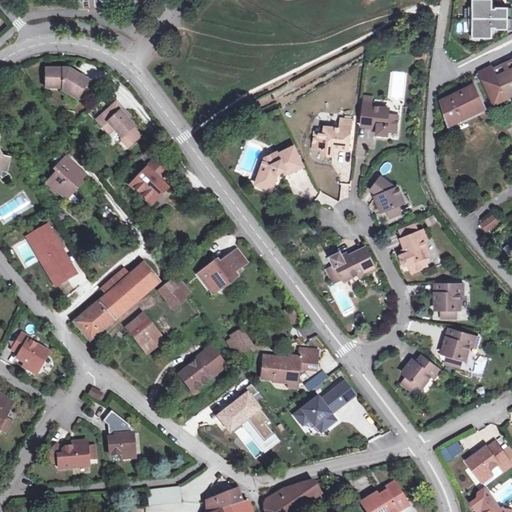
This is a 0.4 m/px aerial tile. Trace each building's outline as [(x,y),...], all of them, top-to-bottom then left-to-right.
[(469,8),(469,31),(473,31),(473,40),(493,40),(493,30),(496,30),(496,31),(511,31),(511,9),(496,9),(496,10),(493,10),(493,0),(481,0),(472,0),(473,8),(469,8)] [(511,61),(493,70),(492,67),(480,73),(495,104),(506,99),(504,93),(511,88),(511,61)] [(78,98),(89,81),(69,68),(47,68),(47,87),(64,88),(64,91),(78,98)] [(449,126),(486,109),(474,85),(441,101),(449,126)] [(363,129),(372,130),(378,131),(378,134),(377,138),(389,139),(389,135),(398,136),(400,120),(390,119),(391,112),(375,110),(376,107),(373,107),(374,100),(367,100),(366,106),(363,129)] [(114,103),(127,118),(131,115),(117,101),(114,103)] [(134,126),(127,118),(114,103),(96,119),(109,133),(115,128),(123,137),(122,140),(128,147),(140,136),(136,131),(136,128),(134,126)] [(334,158),(334,153),(334,150),(340,151),(350,152),(354,123),(344,121),(343,130),(327,129),(326,134),(317,134),(314,151),(323,152),(323,156),(334,158)] [(277,176),(282,173),(286,171),(288,176),(304,168),(293,147),(278,155),(277,153),(264,159),(255,185),(272,190),(277,176)] [(56,190),(64,197),(70,190),(72,192),(81,182),(79,180),(84,174),(65,157),(54,170),(56,171),(46,184),(55,192),(56,190)] [(133,187),(149,201),(156,193),(160,196),(168,187),(160,180),(157,177),(160,175),(162,177),(168,170),(156,158),(136,179),(139,181),(133,187)] [(377,198),(382,210),(386,209),(388,213),(390,212),(393,219),(404,215),(401,208),(407,205),(400,188),(396,190),(382,179),(373,192),(380,197),(377,198)] [(70,190),(64,197),(66,199),(72,192),(70,190)] [(156,193),(149,201),(152,205),(160,196),(156,193)] [(483,225),(488,231),(500,221),(495,215),(483,225)] [(52,223),(25,237),(33,252),(21,258),(15,246),(13,246),(24,268),(40,260),(55,289),(79,277),(52,223)] [(433,258),(427,245),(426,241),(430,240),(427,232),(422,235),(418,227),(403,234),(405,240),(403,241),(407,251),(409,255),(405,257),(402,258),(407,268),(411,267),(414,275),(430,268),(426,261),(433,258)] [(366,266),(373,262),(367,251),(360,255),(366,266)] [(207,286),(213,282),(218,288),(236,275),(233,271),(239,266),(230,253),(218,262),(215,264),(212,261),(197,273),(207,286)] [(346,285),(361,278),(369,273),(371,276),(378,272),(373,262),(366,266),(360,255),(352,259),(347,262),(344,258),(343,255),(333,261),(337,268),(329,272),(336,286),(345,282),(346,285)] [(129,276),(107,295),(75,323),(83,332),(90,340),(125,312),(124,310),(123,309),(157,280),(144,264),(129,276)] [(102,288),(107,295),(129,276),(124,270),(102,288)] [(181,281),(176,286),(185,298),(191,294),(181,281)] [(174,309),(185,300),(172,282),(160,292),(174,309)] [(213,282),(207,286),(212,293),(218,288),(213,282)] [(462,295),(461,287),(436,287),(437,308),(441,309),(441,313),(443,313),(444,321),(458,321),(458,313),(462,313),(462,295)] [(293,323),(301,317),(291,304),(283,310),(293,323)] [(129,331),(147,354),(156,347),(164,341),(143,314),(126,327),(129,331)] [(242,330),(233,335),(238,345),(247,339),(242,330)] [(472,348),(474,338),(451,331),(446,352),(449,353),(448,357),(450,357),(448,365),(462,370),(464,361),(468,363),(472,348)] [(29,340),(30,337),(22,333),(13,350),(20,355),(18,358),(28,364),(39,370),(50,351),(29,340)] [(366,333),(360,337),(365,344),(371,339),(366,333)] [(232,349),(238,345),(233,335),(226,340),(232,349)] [(212,348),(204,354),(219,374),(226,368),(212,348)] [(291,382),(291,381),(298,381),(299,369),(316,370),(318,351),(301,349),(300,358),(291,356),(290,358),(279,358),(264,357),(262,378),(274,379),(273,381),(291,382)] [(194,394),(219,374),(204,354),(195,361),(196,363),(180,376),(194,394)] [(427,394),(436,380),(442,373),(424,359),(418,366),(414,363),(407,373),(410,375),(407,379),(411,382),(406,389),(416,396),(421,389),(427,394)] [(26,368),(37,374),(39,370),(28,364),(26,368)] [(304,386),(310,393),(329,378),(323,370),(304,386)] [(442,373),(436,380),(440,383),(445,375),(442,373)] [(334,414),(358,399),(341,378),(290,414),(304,428),(322,435),(339,423),(334,414)] [(0,428),(5,431),(11,420),(4,416),(8,409),(7,409),(11,401),(0,394),(0,428)] [(219,404),(205,420),(238,448),(251,432),(219,404)] [(115,437),(115,440),(109,440),(110,456),(123,455),(135,454),(133,433),(131,433),(130,425),(114,426),(115,437)] [(161,439),(157,444),(168,452),(172,448),(161,439)] [(446,461),(464,450),(457,439),(439,449),(446,461)] [(467,461),(480,478),(489,471),(499,464),(501,467),(509,461),(496,443),(487,448),(486,447),(467,461)] [(55,463),(59,462),(59,466),(59,468),(88,466),(87,459),(96,458),(95,446),(87,447),(87,445),(74,446),(65,447),(62,450),(57,445),(47,455),(55,463)] [(489,471),(480,478),(482,481),(492,474),(489,471)] [(299,485),(310,502),(329,488),(323,480),(313,482),(299,485)] [(378,497),(376,494),(362,503),(366,511),(397,511),(398,511),(397,508),(406,502),(394,484),(384,490),(386,492),(378,497)] [(264,511),(294,511),(310,502),(299,485),(282,492),(264,501),(264,511)] [(178,487),(147,491),(149,506),(151,506),(180,502),(178,487)] [(214,511),(242,502),(237,491),(207,503),(207,511),(214,511)] [(251,511),(247,501),(242,502),(214,511),(251,511)] [(397,508),(398,511),(408,506),(406,502),(397,508)]
